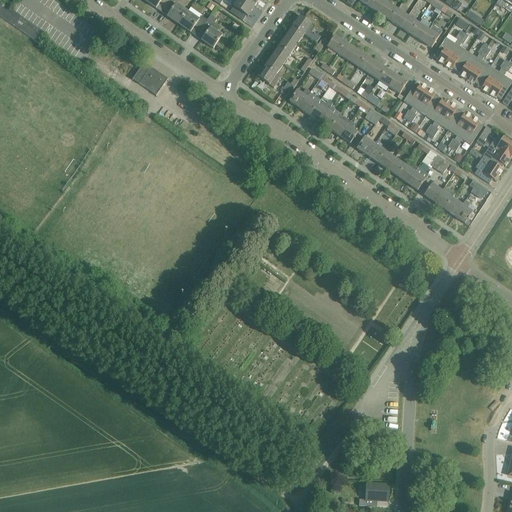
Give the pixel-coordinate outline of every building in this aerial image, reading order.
[(3,7),(0,4),(0,2),(1,0),(0,0),(0,17),(37,43),(42,36),(43,34),(44,33),(11,10),(4,5),(3,7)] [(145,0),(144,2),(161,14),(170,1),(170,0),(145,0)] [(223,0),(221,6),(231,11),(234,4),(225,0),(223,0)] [(253,8),(242,0),(237,0),(232,8),(246,18),(253,8)] [(359,0),(359,2),(369,9),(374,0),(359,0)] [(378,0),(374,0),(369,9),(379,15),(386,4),(378,0)] [(433,0),(430,5),(436,9),(434,11),(438,15),(444,7),(433,0)] [(511,14),(511,13),(511,0),(499,0),(496,5),(501,9),(502,8),(511,14)] [(161,14),(178,26),(187,13),(170,1),(161,14)] [(386,4),(379,15),(389,22),(396,11),(386,4)] [(396,11),(389,22),(400,29),(407,18),(396,11)] [(178,26),(195,38),(207,21),(201,17),(198,21),(187,13),(178,26)] [(207,21),(195,38),(213,50),(222,37),(216,34),(220,29),(214,25),(217,21),(210,17),(207,21)] [(299,17),(292,28),(303,35),(316,44),(320,39),(314,34),(313,36),(310,34),(314,28),(310,26),(311,26),(299,17)] [(407,18),(400,29),(410,36),(417,25),(407,18)] [(434,24),(431,27),(439,34),(443,30),(434,24)] [(417,25),(410,36),(420,42),(427,31),(417,25)] [(292,28),(285,38),(296,45),(303,35),(292,28)] [(427,31),(420,42),(431,50),(439,38),(427,31)] [(436,61),(444,66),(464,35),(460,32),(455,40),(456,41),(454,45),(445,39),(433,57),(437,60),(436,61)] [(485,36),(481,33),(478,37),(477,39),(481,42),(485,36)] [(468,37),(464,35),(444,66),(451,71),(452,70),(456,72),(468,53),(459,48),(461,44),(463,45),(468,37)] [(324,36),(318,45),(322,48),(328,39),(324,36)] [(326,48),(337,55),(345,43),(334,37),(326,48)] [(285,38),(278,48),(289,55),(296,45),(285,38)] [(337,55),(347,62),(355,50),(345,43),(337,55)] [(476,59),(468,53),(456,72),(459,74),(458,76),(466,81),(486,49),(482,47),(477,54),(479,55),(476,59)] [(503,47),(500,52),(506,56),(509,51),(503,47)] [(278,48),(271,58),(282,66),(289,55),(278,48)] [(490,52),(486,49),(466,81),(473,86),(474,84),(478,86),(490,68),(481,62),(484,58),(485,59),(490,52)] [(347,62),(357,68),(365,57),(355,50),(347,62)] [(357,68),(368,75),(375,63),(365,57),(357,68)] [(271,58),(264,68),(275,76),(282,66),(271,58)] [(308,59),(304,66),(308,68),(312,62),(308,59)] [(316,65),(326,72),(329,68),(319,61),(316,65)] [(498,73),(490,68),(478,86),(481,89),(480,90),(488,95),(508,63),(504,61),(499,69),(501,69),(498,73)] [(368,75),(378,82),(386,70),(375,63),(368,75)] [(511,66),(511,65),(508,63),(488,95),(496,100),(497,98),(500,101),(511,82),(503,76),(506,73),(507,74),(511,66)] [(132,81),(155,97),(167,80),(144,64),(132,81)] [(275,76),(264,68),(257,78),(273,89),(280,79),(275,76)] [(326,72),(336,79),(339,75),(329,68),(326,72)] [(319,81),(319,80),(322,76),(312,69),(309,74),(319,81)] [(378,82),(389,89),(396,77),(386,70),(378,82)] [(336,79),(346,86),(349,82),(339,75),(336,79)] [(332,83),(322,76),(319,80),(329,87),(332,83)] [(396,77),(389,89),(399,95),(399,96),(407,84),(396,77)] [(294,79),(290,86),(293,88),(298,82),(294,79)] [(349,82),(346,86),(356,93),(359,89),(349,82)] [(329,87),(339,94),(342,90),(332,83),(329,87)] [(293,88),(290,86),(287,84),(280,94),(286,99),(293,88)] [(408,111),(403,119),(407,121),(428,90),(420,85),(419,86),(415,84),(403,103),(412,108),(410,112),(408,111)] [(288,103),(298,110),(310,94),(304,90),(301,95),(296,92),(288,103)] [(339,94),(349,101),(352,97),(342,90),(339,94)] [(435,95),(428,90),(407,121),(411,124),(416,116),(415,115),(417,112),(426,117),(438,99),(434,96),(435,95)] [(502,104),(507,107),(511,99),(511,94),(509,93),(502,104)] [(298,110),(309,117),(317,106),(320,101),(310,94),(298,110)] [(369,96),(366,100),(372,104),(375,100),(369,96)] [(349,101),(359,108),(362,104),(352,97),(349,101)] [(441,101),(438,99),(426,117),(434,123),(432,127),(430,126),(425,133),(429,136),(450,104),(442,99),(441,101)] [(309,117),(318,124),(326,113),(330,108),(332,104),(327,103),(326,105),(320,101),(317,106),(309,117)] [(364,120),(369,123),(376,113),(362,104),(359,108),(368,114),(364,120)] [(377,108),(387,114),(389,110),(379,104),(377,108)] [(439,126),(448,132),(460,113),(457,111),(457,109),(450,104),(429,136),(433,138),(438,131),(437,130),(439,126)] [(318,124),(329,131),(337,120),(340,115),(330,108),(326,113),(318,124)] [(388,122),(388,121),(376,113),(369,123),(374,127),(378,121),(387,127),(389,123),(388,122)] [(463,115),(460,113),(448,132),(457,137),(454,141),(453,140),(448,148),(452,150),(472,119),(464,114),(463,115)] [(397,114),(393,119),(398,122),(402,117),(397,114)] [(480,124),(472,119),(452,150),(456,153),(460,145),(459,144),(461,140),(470,146),(482,128),(479,125),(480,124)] [(329,131),(339,138),(350,122),(346,120),(343,124),(337,120),(329,131)] [(350,122),(339,138),(349,145),(357,134),(351,130),(354,125),(350,122)] [(389,123),(387,127),(388,128),(386,131),(395,137),(400,130),(389,123)] [(413,125),(410,130),(415,134),(416,131),(418,128),(413,125)] [(216,137),(219,132),(209,126),(206,131),(216,137)] [(486,128),(479,139),(484,142),(491,131),(486,128)] [(409,137),(406,141),(413,146),(416,141),(409,137)] [(355,149),(366,157),(374,146),(363,138),(355,149)] [(510,160),(490,147),(484,142),(479,139),(476,143),(484,148),(485,147),(489,149),(483,158),(501,170),(502,170),(503,170),(502,169),(503,166),(505,167),(510,160)] [(494,141),(490,147),(510,160),(511,156),(511,144),(503,139),(499,144),(494,141)] [(421,151),(427,155),(430,151),(420,144),(415,151),(420,154),(421,151)] [(437,149),(437,150),(442,153),(445,148),(440,144),(437,149)] [(366,157),(376,164),(384,153),(374,146),(366,157)] [(495,182),(503,170),(502,170),(501,170),(483,158),(471,150),(469,154),(476,159),(477,157),(481,160),(475,169),(477,170),(474,175),(489,185),(492,180),(495,182)] [(430,151),(427,155),(422,163),(428,167),(436,156),(430,151)] [(376,164),(386,170),(394,159),(384,153),(376,164)] [(457,155),(453,160),(458,164),(462,158),(457,155)] [(430,166),(436,171),(443,161),(437,157),(430,166)] [(386,170),(396,178),(404,166),(394,159),(386,170)] [(443,161),(436,171),(442,175),(449,165),(443,161)] [(396,178),(407,185),(417,169),(412,166),(409,170),(404,166),(396,178)] [(417,169),(407,185),(416,192),(427,176),(417,169)] [(454,174),(461,179),(464,182),(467,178),(457,170),(454,174)] [(472,181),(467,178),(464,182),(461,186),(466,189),(468,186),(472,181)] [(469,186),(473,190),(477,185),(472,181),(469,186)] [(423,197),(433,204),(444,188),(441,192),(431,185),(423,197)] [(477,185),(473,190),(483,197),(487,192),(477,185)] [(433,204),(443,211),(454,195),(444,188),(433,204)] [(454,218),(462,207),(451,200),(443,211),(454,218)] [(454,218),(464,225),(467,227),(469,224),(466,222),(472,214),(466,210),(469,206),(465,202),(462,207),(454,218)] [(389,411),(388,421),(397,422),(398,411),(389,411)] [(387,502),(388,486),(366,485),(365,501),(358,501),(358,507),(371,508),(372,502),(387,502)]
